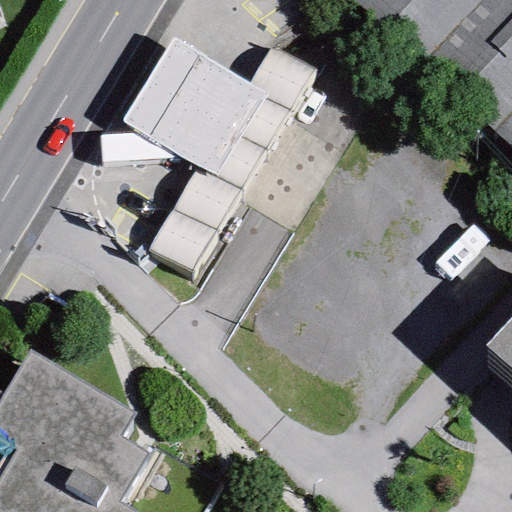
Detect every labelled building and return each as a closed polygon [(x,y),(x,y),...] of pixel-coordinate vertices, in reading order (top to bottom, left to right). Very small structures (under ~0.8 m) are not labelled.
[(511,0),(353,0),(511,151),(511,0)] [(248,84),(171,39),(122,123),(178,156),(195,166),(216,178),(265,94),(248,84)] [(310,71),(270,47),(248,84),(265,94),(216,178),(195,166),(147,248),(190,273),(310,71)] [(511,314),(483,346),(511,372),(511,314)] [(29,351),(5,392),(0,388),(0,449),(4,452),(0,458),(0,511),(131,511),(117,504),(146,454),(118,438),(133,413),(29,351)]
